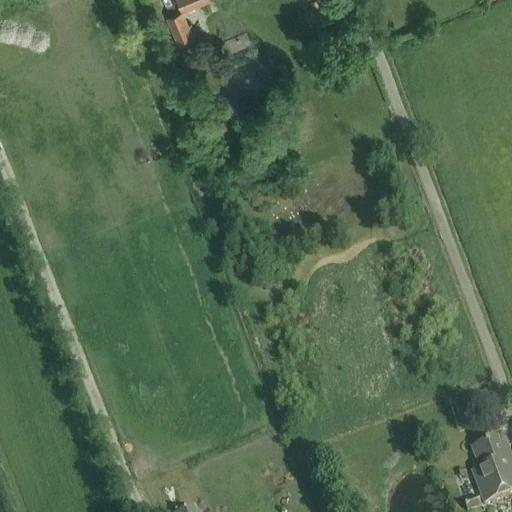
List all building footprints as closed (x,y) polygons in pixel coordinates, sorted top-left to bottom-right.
[(174,0),(179,10),(180,12),(181,12),(207,0),(174,0)] [(312,27),(336,18),(329,0),(310,0),(312,7),(305,9),(312,27)] [(191,36),(181,12),(180,12),(179,10),(165,16),(176,42),(191,36)] [(231,54),(255,45),(250,32),(226,41),(231,54)] [(482,507),(511,495),(511,462),(507,449),(501,452),(497,443),(472,452),(479,471),(470,474),(482,507)] [(464,511),(466,511),(478,507),(474,498),(461,503),(464,511)]
